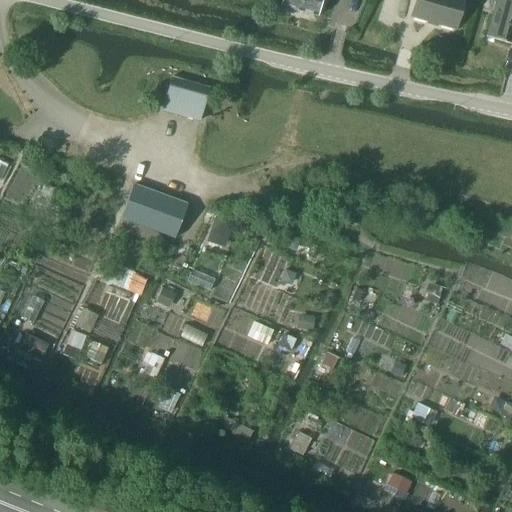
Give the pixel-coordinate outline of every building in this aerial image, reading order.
[(281,0),(280,6),(317,16),(321,0),(281,0)] [(415,0),(411,17),(455,29),(463,0),(415,0)] [(511,0),(496,0),(486,37),(486,36),(485,38),(511,45),(511,0)] [(171,77),(162,110),(200,121),(209,88),(171,77)] [(133,184),(121,218),(175,238),(187,204),(133,184)] [(57,211),(64,194),(43,185),(36,203),(57,211)] [(232,223),(217,217),(207,241),(223,247),(232,223)] [(288,233),(284,245),(296,250),(301,238),(288,233)] [(128,290),(135,274),(114,265),(107,281),(128,290)] [(285,270),(281,280),(291,284),(295,274),(285,270)] [(423,300),(437,305),(442,288),(429,284),(423,300)] [(170,308),(176,295),(162,289),(157,302),(170,308)] [(300,328),(312,330),(314,319),(302,317),(300,328)] [(80,351),(86,337),(71,332),(66,346),(80,351)] [(42,360),(48,347),(24,335),(18,347),(42,360)] [(303,357),(308,346),(283,335),(278,346),(303,357)] [(352,339),(346,352),(352,355),(359,342),(352,339)] [(328,351),(322,362),(333,368),(339,357),(328,351)] [(395,362),(391,372),(400,376),(404,366),(395,362)] [(158,408),(171,414),(180,396),(167,390),(158,408)] [(410,418),(423,424),(430,409),(417,404),(410,418)] [(497,418),(507,423),(511,412),(511,411),(503,407),(497,418)] [(226,416),(222,425),(249,438),(253,429),(226,416)] [(415,448),(420,437),(409,432),(404,442),(415,448)] [(289,449),(300,455),(308,440),(298,434),(289,449)] [(318,462),(313,473),(328,480),(333,470),(318,462)] [(373,504),(379,490),(364,483),(358,497),(373,504)]
